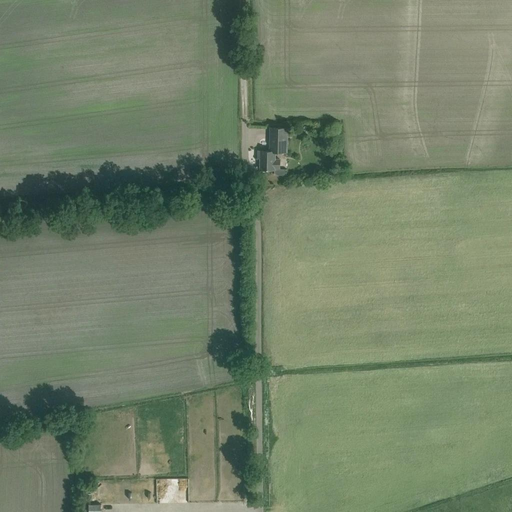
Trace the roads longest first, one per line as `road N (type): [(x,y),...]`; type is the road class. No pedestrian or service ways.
road 1 (track): [(0,203),(249,180),(243,0)]
road 2 (unclassified): [(260,511),(257,220),(249,180)]
